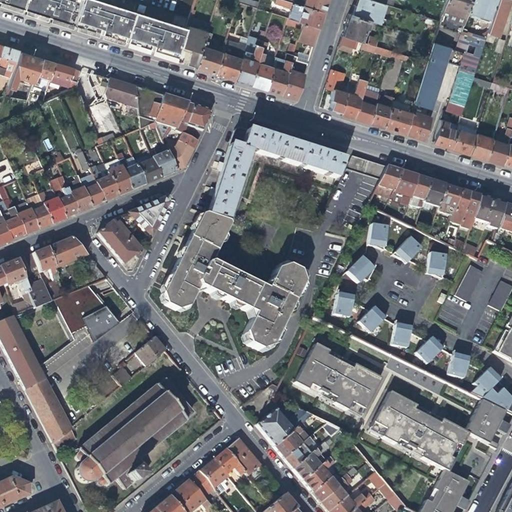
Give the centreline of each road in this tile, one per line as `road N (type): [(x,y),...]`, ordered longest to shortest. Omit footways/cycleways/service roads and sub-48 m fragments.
road 1 (tertiary): [(230,95),(0,22)]
road 2 (tertiary): [(511,184),(302,118)]
road 3 (residential): [(236,420),(130,296)]
road 4 (residential): [(127,511),(236,420)]
road 5 (residential): [(130,296),(192,177)]
road 6 (residential): [(192,177),(68,222)]
road 7 (residential): [(302,118),(340,0)]
